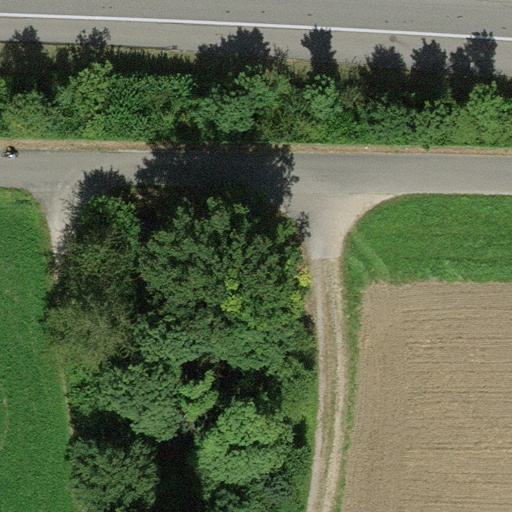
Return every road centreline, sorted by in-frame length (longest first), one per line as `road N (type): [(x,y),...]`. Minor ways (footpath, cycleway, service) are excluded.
road 1 (unclassified): [(0,171),(511,175)]
road 2 (track): [(321,170),(324,357),(311,511)]
road 3 (track): [(67,171),(66,285),(78,370)]
